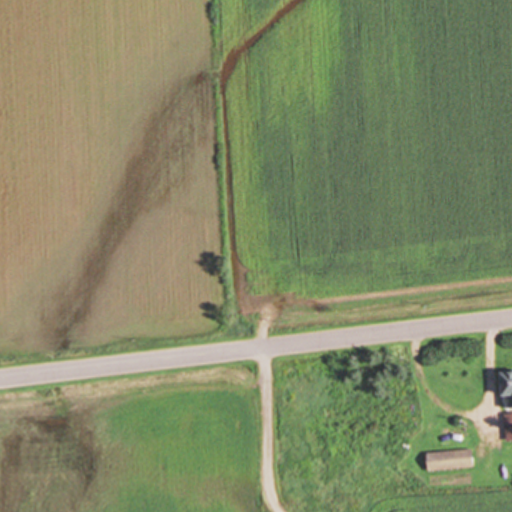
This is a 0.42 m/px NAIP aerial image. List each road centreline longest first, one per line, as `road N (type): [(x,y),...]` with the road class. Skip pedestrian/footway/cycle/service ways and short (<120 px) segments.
road 1 (tertiary): [(0,380),(511,319)]
road 2 (track): [(262,349),(270,495),(278,511)]
